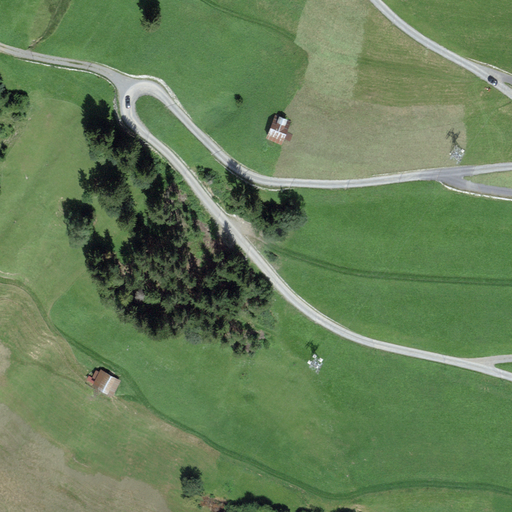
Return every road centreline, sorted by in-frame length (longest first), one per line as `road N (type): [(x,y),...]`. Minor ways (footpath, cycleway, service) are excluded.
road 1 (residential): [(511,377),(372,343),(315,316),(128,112),(135,91),(154,89),(231,165),(263,180),(332,184),(439,173)]
road 2 (track): [(0,280),(26,286),(53,327),(121,370),(157,413),(323,494),(423,481),(511,492)]
road 3 (track): [(511,282),(359,273),(228,225)]
road 4 (residential): [(511,93),(415,35),(374,0)]
